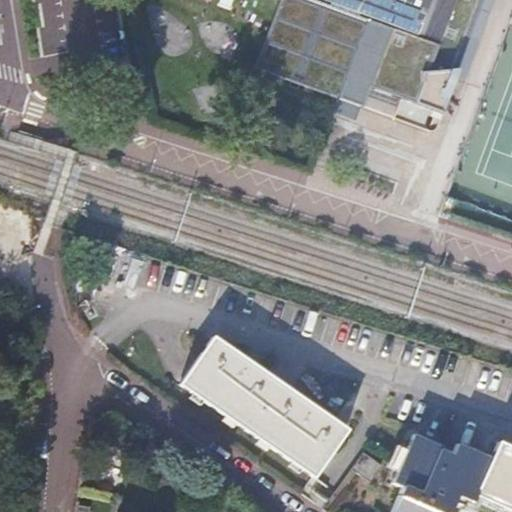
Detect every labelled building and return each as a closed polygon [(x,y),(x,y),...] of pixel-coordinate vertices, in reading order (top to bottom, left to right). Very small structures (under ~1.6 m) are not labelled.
[(431,131),(434,128),(453,77),(455,72),(464,76),(492,0),(277,0),(253,67),(361,107),(368,87),(398,98),(427,109),(422,122),(421,124),(422,126),(423,129),(425,130),(426,131),(429,131),(431,131)] [(455,72),(453,77),(462,81),(464,76),(455,72)] [(398,98),(391,118),(425,130),(423,129),(422,126),(421,124),(422,122),(427,109),(398,98)] [(202,353),(180,386),(311,477),(343,430),(290,393),(212,339),(202,353)] [(394,501),(419,511),(451,511),(453,509),(450,508),(453,502),(455,497),(469,503),(471,504),(474,495),(511,511),(511,450),(497,443),(489,460),(455,445),(450,456),(438,451),(439,448),(410,435),(403,451),(395,470),(389,484),(399,488),(394,501)] [(389,467),(395,470),(403,451),(397,448),(389,467)] [(365,459),(355,473),(372,485),(382,471),(365,459)] [(242,511),(246,504),(214,482),(198,509),(202,511),(242,511)] [(455,497),(453,502),(467,509),(469,503),(455,497)] [(419,511),(394,501),(388,511),(419,511)]
